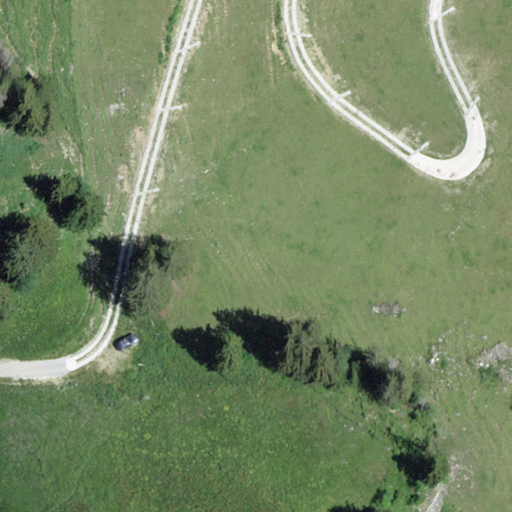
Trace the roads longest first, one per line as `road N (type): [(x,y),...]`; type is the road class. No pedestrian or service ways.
road 1 (track): [(0,371),(90,359),(115,319),(167,87),(197,0)]
road 2 (track): [(295,0),(294,39),(329,102),(446,170),(472,159),(479,136),(472,101),(439,54),(440,0)]
